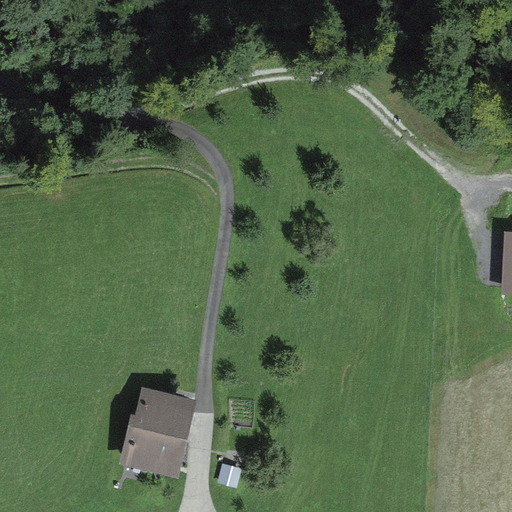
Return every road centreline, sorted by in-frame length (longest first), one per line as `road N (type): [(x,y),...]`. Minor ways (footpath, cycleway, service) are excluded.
road 1 (unclassified): [(205,511),(203,419),(225,170),(204,142),(158,120),(48,107),(0,83)]
road 2 (track): [(158,120),(199,95),(277,72),(311,72),(348,87),(461,195)]
road 3 (track): [(0,176),(162,160),(197,168),(228,196)]
